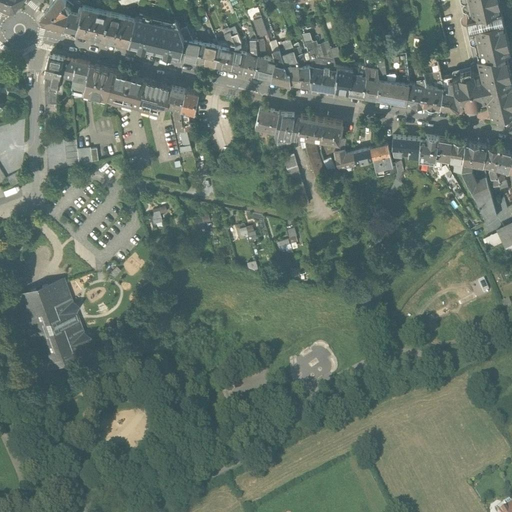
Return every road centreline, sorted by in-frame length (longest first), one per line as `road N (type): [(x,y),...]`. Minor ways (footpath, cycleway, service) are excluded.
road 1 (unclassified): [(53,38),(511,139)]
road 2 (residential): [(35,60),(30,187)]
